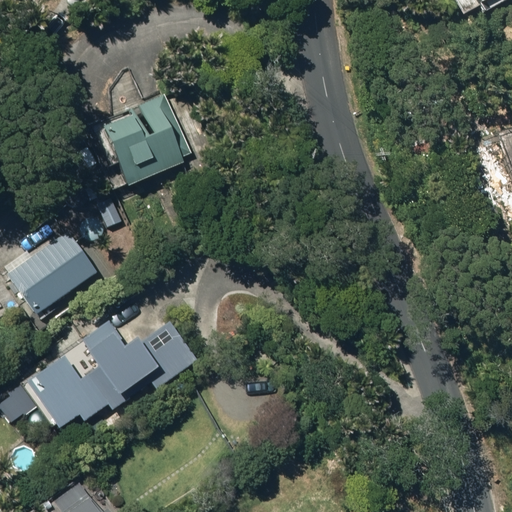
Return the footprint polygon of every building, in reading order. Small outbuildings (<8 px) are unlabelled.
[(438,0),(450,18),(465,8),(464,5),(471,0),(438,0)] [(128,120),(122,122),(119,114),(81,130),(98,170),(107,166),(117,190),(176,164),(174,159),(186,154),(160,96),(130,109),(133,117),(128,120)] [(401,129),(414,172),(454,159),(440,116),(401,129)] [(511,144),(502,148),(511,174),(511,144)] [(0,268),(0,272),(2,276),(1,277),(28,317),(90,274),(62,234),(26,259),(22,253),(0,268)] [(91,245),(84,256),(107,271),(114,260),(91,245)] [(55,357),(14,385),(47,434),(71,417),(76,424),(102,406),(106,412),(146,385),(150,391),(192,362),(165,323),(130,347),(125,340),(118,346),(102,323),(76,341),(82,349),(76,353),(88,371),(72,382),(55,357)] [(102,511),(101,511),(98,511),(83,511),(75,500),(79,497),(68,483),(43,501),(51,511),(102,511)] [(289,497),(293,511),(303,511),(325,506),(320,488),(289,497)] [(244,508),(240,498),(222,506),(225,511),(254,511),(251,505),(244,508)]
